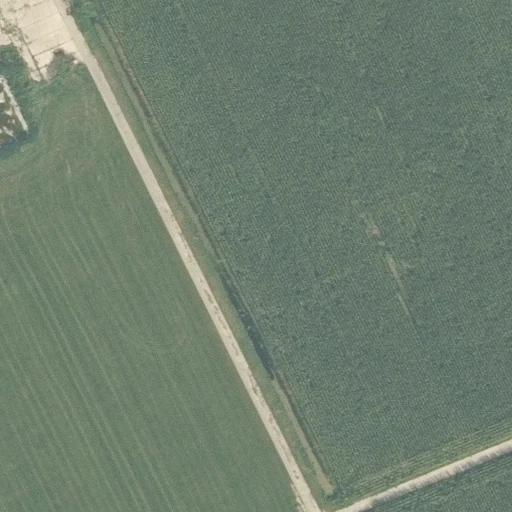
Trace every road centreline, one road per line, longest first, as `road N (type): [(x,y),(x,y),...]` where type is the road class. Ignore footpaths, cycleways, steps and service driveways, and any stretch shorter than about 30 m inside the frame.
road 1 (track): [(56,0),(318,511)]
road 2 (track): [(353,511),(511,445)]
